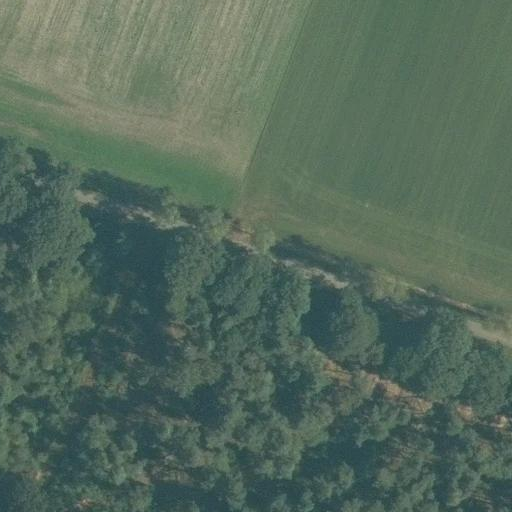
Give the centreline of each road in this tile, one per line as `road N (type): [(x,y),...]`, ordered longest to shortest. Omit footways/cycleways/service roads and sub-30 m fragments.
road 1 (unclassified): [(0,165),(511,340)]
road 2 (track): [(30,511),(154,218)]
